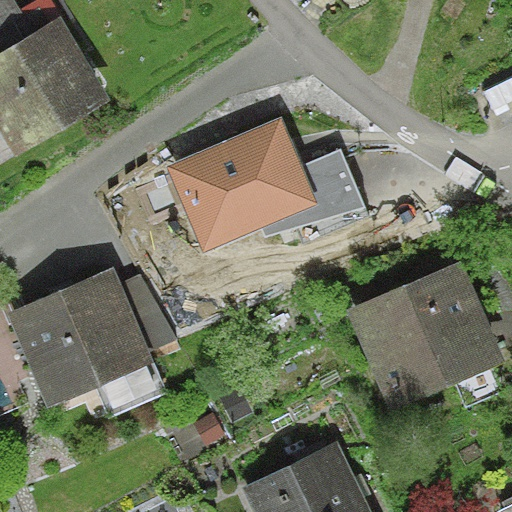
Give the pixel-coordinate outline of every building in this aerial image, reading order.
[(8,22),(13,19),(1,0),(0,0),(0,113),(14,137),(85,95),(48,34),(23,48),(8,22)] [(314,200),(280,123),(174,169),(208,246),(314,200)] [(486,356),(450,274),(354,315),(390,398),(486,356)] [(144,390),(147,384),(102,278),(13,316),(46,394),(93,374),(105,402),(112,404),(144,390)] [(358,511),(328,451),(245,491),(255,511),(358,511)]
